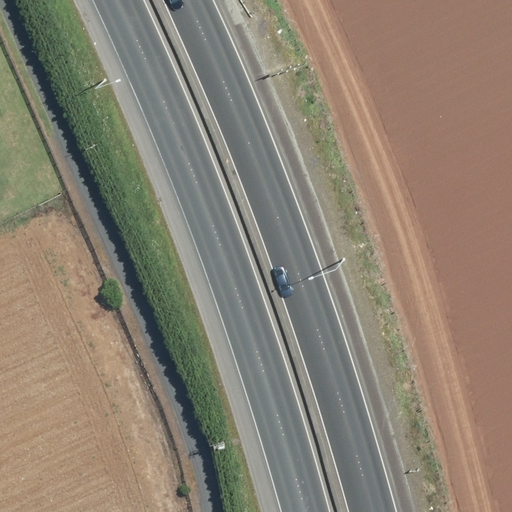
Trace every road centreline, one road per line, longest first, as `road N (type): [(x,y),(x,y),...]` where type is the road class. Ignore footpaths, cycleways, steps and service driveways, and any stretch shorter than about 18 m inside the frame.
road 1 (motorway): [(302,511),(205,213),(119,0)]
road 2 (motorway): [(193,0),(343,414),(369,511)]
